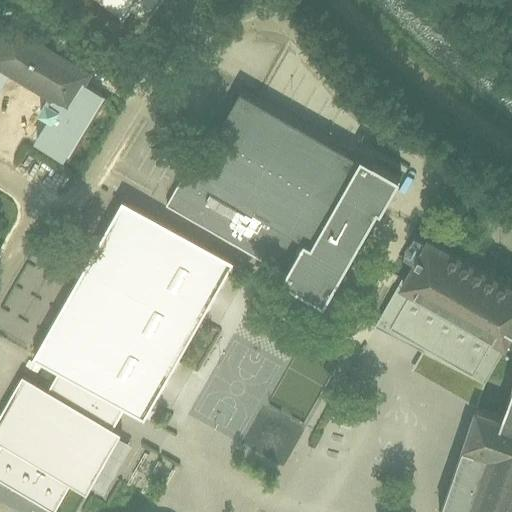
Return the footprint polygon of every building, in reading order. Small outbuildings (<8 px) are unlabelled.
[(108,0),(126,14),(134,4),(154,20),(170,0),(108,0)] [(38,135),(69,153),(108,88),(90,77),(98,65),(8,11),(0,23),(0,84),(11,65),(51,89),(42,106),(52,112),(38,135)] [(236,89),(172,202),(277,261),(296,228),(309,235),(354,155),(236,89)] [(296,228),(277,261),(326,288),(379,190),(385,193),(400,166),(359,144),(354,155),(309,235),(296,228)] [(55,373),(122,410),(141,421),(230,263),(119,200),(30,358),(55,373)] [(392,230),(392,216),(377,217),(378,231),(392,230)] [(508,511),(511,504),(511,276),(427,235),(401,285),(380,321),(434,348),(421,370),(476,396),(438,511),(508,511)] [(0,480),(52,510),(66,485),(81,494),(116,433),(111,430),(122,410),(55,373),(45,391),(21,377),(0,414),(0,480)]
